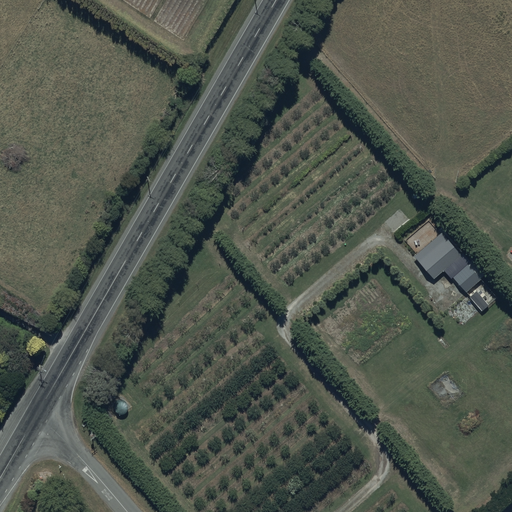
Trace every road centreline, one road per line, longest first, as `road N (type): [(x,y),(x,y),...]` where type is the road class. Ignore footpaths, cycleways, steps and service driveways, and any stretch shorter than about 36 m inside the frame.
road 1 (secondary): [(36,414),(274,0)]
road 2 (unclassified): [(36,414),(128,511)]
